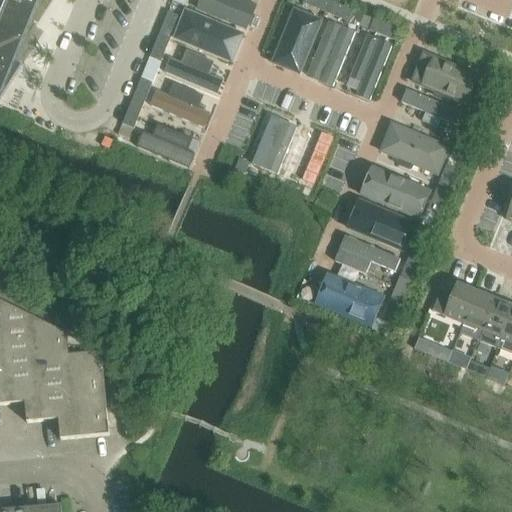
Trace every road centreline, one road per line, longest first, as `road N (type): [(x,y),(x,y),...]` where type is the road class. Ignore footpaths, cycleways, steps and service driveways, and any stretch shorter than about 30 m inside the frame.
road 1 (residential): [(511,266),(458,243),(511,112)]
road 2 (residential): [(89,0),(51,102),(57,115),(78,123),(109,108)]
road 3 (residential): [(315,282),(383,121)]
road 4 (residential): [(383,121),(247,65)]
road 5 (residential): [(383,121),(432,0)]
road 6 (residential): [(0,476),(74,467),(96,482),(99,511)]
